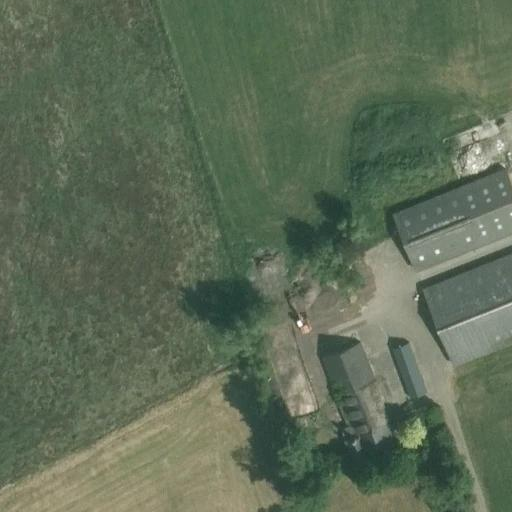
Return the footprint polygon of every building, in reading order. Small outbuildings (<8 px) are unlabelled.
[(503,190),(511,186),(511,173),(509,167),(496,172),(503,190)] [(511,190),(407,225),(419,263),(511,232),(511,190)] [(410,341),(394,347),(411,396),(428,390),(410,341)] [(360,342),(322,357),(349,426),(342,429),(355,459),(398,442),(382,402),(360,342)] [(284,351),(292,381),(310,376),(302,346),(284,351)]
